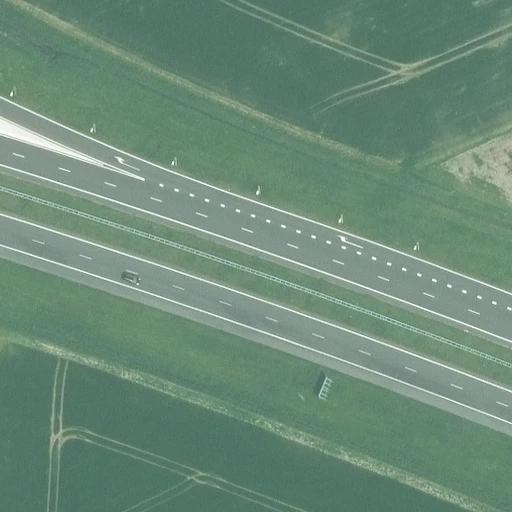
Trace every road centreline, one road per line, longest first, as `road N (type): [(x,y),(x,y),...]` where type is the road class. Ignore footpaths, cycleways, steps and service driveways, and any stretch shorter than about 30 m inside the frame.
road 1 (motorway): [(0,232),(511,410)]
road 2 (motorway): [(511,328),(143,195)]
road 3 (motorway): [(143,195),(0,111)]
road 4 (motorway): [(143,195),(0,150)]
